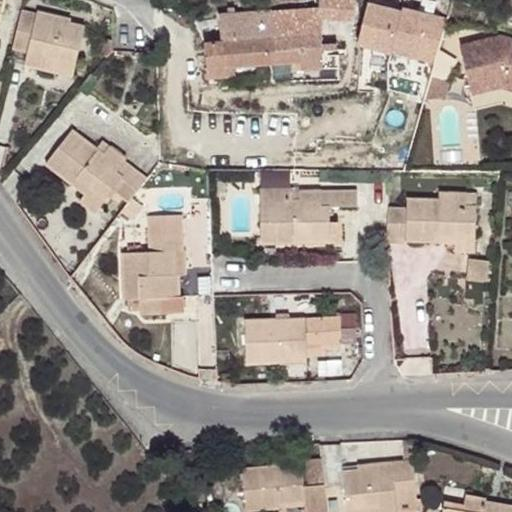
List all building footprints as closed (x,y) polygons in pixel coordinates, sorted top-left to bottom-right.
[(422,0),(313,0),(314,4),(215,11),(219,37),(200,39),(205,75),(230,73),(229,65),(295,60),(298,69),(337,65),(335,46),(327,46),(326,40),(319,40),(316,19),(424,12),(422,0)] [(31,14),(11,9),(3,47),(21,51),(18,63),(37,67),(40,55),(68,61),(77,25),(63,21),(63,16),(33,9),(31,14)] [(438,75),(445,49),(377,31),(368,56),(438,75)] [(511,40),(505,38),(464,49),(475,95),(505,88),(511,90),(511,40)] [(3,47),(0,59),(18,63),(21,51),(3,47)] [(40,55),(37,67),(65,73),(68,61),(40,55)] [(122,217),(141,195),(123,178),(118,181),(103,165),(74,137),(45,168),(67,189),(76,181),(103,207),(108,202),(122,217)] [(109,160),(103,165),(118,181),(123,178),(126,175),(109,160)] [(76,181),(67,189),(76,198),(70,206),(88,223),(103,207),(76,181)] [(359,187),(308,187),(308,197),(284,194),(261,195),(265,239),(298,238),(298,227),(330,226),(332,215),(331,206),(359,205),(359,187)] [(308,197),(308,187),(285,187),(284,194),(308,197)] [(418,205),(397,204),(398,233),(417,233),(417,240),(449,241),(450,233),(486,234),(486,202),(475,202),(476,190),(451,189),(451,197),(419,195),(418,205)] [(343,215),(332,215),(330,226),(298,227),(298,238),(343,237),(343,215)] [(191,219),(156,220),(157,255),(130,257),(132,303),(149,303),(150,318),(189,316),(188,278),(182,279),(181,256),(192,255),(191,219)] [(486,234),(450,233),(449,241),(466,241),(466,250),(486,250),(486,234)] [(193,278),(192,255),(181,256),(182,279),(188,278),(193,278)] [(501,258),(480,256),(477,277),(499,279),(501,258)] [(253,316),(254,361),(288,359),(288,361),(315,360),(314,352),(333,351),(333,345),(349,344),(348,313),(253,316)] [(275,432),(275,439),(289,439),(288,431),(275,432)] [(244,440),(249,487),(307,480),(308,493),(330,491),(324,438),(289,439),(275,439),(244,440)] [(425,507),(421,458),(365,461),(366,468),(346,468),(349,503),(379,501),(379,511),(401,511),(401,507),(425,507)] [(478,505),(479,490),(454,489),(454,506),(478,505)] [(511,511),(511,499),(511,500),(511,507),(491,505),(492,491),(479,490),(478,505),(454,506),(453,511),(511,511)] [(511,499),(511,492),(492,491),(491,505),(511,507),(511,500),(511,499)] [(349,511),(379,511),(379,501),(349,503),(349,511)]
